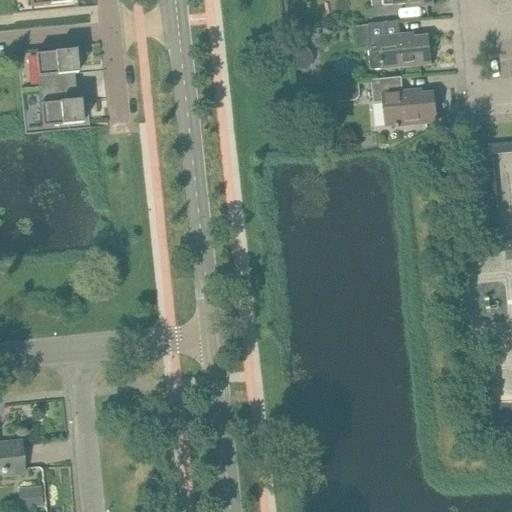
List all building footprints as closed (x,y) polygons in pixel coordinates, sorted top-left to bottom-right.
[(392,0),(393,5),(407,4),(407,8),(433,6),(432,0),(392,0)] [(371,70),(411,66),(431,65),(428,37),(413,38),(413,41),(406,42),(405,35),(400,36),(398,22),(378,23),(368,24),(371,47),(368,48),(371,70)] [(305,47),(292,49),(294,71),(307,69),(305,47)] [(38,92),(75,88),(73,74),(77,74),(75,51),(35,55),(38,92)] [(396,127),(417,125),(436,123),(434,93),(411,95),(411,91),(403,92),(402,77),(382,79),(371,80),(373,104),(384,103),(386,127),(396,126),(396,127)] [(338,85),(325,86),(326,100),(340,99),(338,85)] [(75,88),(38,92),(42,128),(82,124),(80,101),(76,102),(75,88)] [(0,476),(22,474),(19,442),(0,444),(0,476)] [(19,487),(21,507),(44,505),(42,485),(19,487)]
